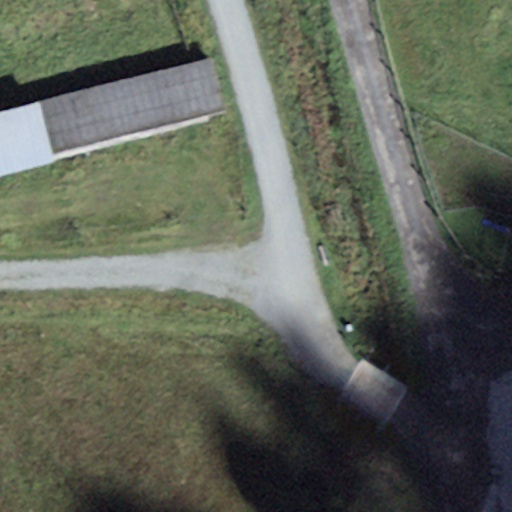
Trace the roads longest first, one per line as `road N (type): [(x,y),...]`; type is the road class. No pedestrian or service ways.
road 1 (track): [(465,371),(353,0)]
road 2 (track): [(0,281),(298,273)]
road 3 (track): [(220,0),(298,273)]
road 4 (track): [(298,273),(321,350),(396,414)]
road 5 (unclassified): [(465,371),(477,420),(480,511)]
